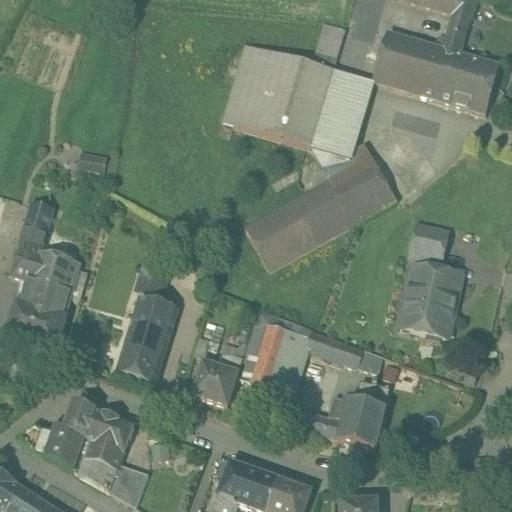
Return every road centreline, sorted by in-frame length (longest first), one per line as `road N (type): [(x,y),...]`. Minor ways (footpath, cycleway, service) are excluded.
road 1 (residential): [(401,480),(337,479),(255,456),(69,385)]
road 2 (unknown): [(370,304),(431,253),(511,154)]
road 3 (residential): [(0,445),(113,511)]
road 4 (residential): [(511,412),(401,480)]
